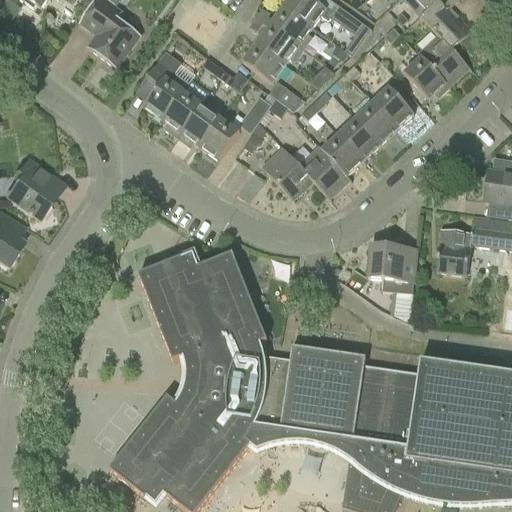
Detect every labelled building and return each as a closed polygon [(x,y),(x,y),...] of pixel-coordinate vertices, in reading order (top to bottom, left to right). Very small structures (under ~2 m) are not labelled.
[(15,0),(33,13),(36,10),(41,13),(49,0),(15,0)] [(99,0),(79,27),(97,40),(88,53),(114,73),(139,39),(117,23),(123,15),(103,0),(99,0)] [(308,0),(290,0),(283,11),(312,32),(326,13),(308,0)] [(402,0),(401,1),(421,23),(439,7),(445,0),(402,0)] [(371,33),(335,7),(326,19),(355,40),(344,54),(352,60),(371,33)] [(469,39),(439,7),(421,23),(438,40),(453,55),(469,39)] [(313,41),(308,37),(312,32),(283,11),(272,25),(268,21),(271,18),(262,12),(256,20),(303,54),(313,41)] [(284,69),(289,62),(295,66),(303,54),(256,20),(248,31),(256,37),(263,30),(267,32),(255,48),(284,69)] [(400,38),(394,32),(384,40),(390,47),(400,38)] [(469,72),(453,55),(438,40),(420,57),(451,90),(469,72)] [(271,88),(284,69),(255,48),(242,66),(271,88)] [(438,102),(451,90),(420,57),(419,58),(417,60),(420,63),(404,78),(429,105),(435,99),(438,102)] [(137,98),(147,105),(143,110),(163,124),(184,95),(182,94),(187,88),(177,81),(180,78),(175,75),(180,68),(166,58),(137,98)] [(202,70),(220,83),(226,76),(208,63),(202,70)] [(354,70),(345,78),(351,84),(360,76),(354,70)] [(238,76),(234,82),(226,76),(220,83),(238,96),(248,83),(238,76)] [(334,100),(351,84),(345,78),(328,94),(334,100)] [(298,101),(278,86),(269,97),(276,102),(289,112),(298,101)] [(389,92),(372,107),(397,133),(413,118),(389,92)] [(318,115),(334,100),(328,94),(312,109),(318,115)] [(202,109),(184,95),(163,124),(168,128),(165,132),(178,142),(202,109)] [(239,129),(250,138),(271,109),(259,100),(239,129)] [(380,149),(397,133),(372,107),(356,123),(380,149)] [(220,122),(202,109),(178,142),(190,150),(193,146),(199,151),(220,122)] [(308,124),(318,115),(312,109),(302,118),(308,124)] [(239,136),(220,122),(199,151),(218,165),(239,136)] [(356,123),(339,138),(364,164),(380,149),(356,123)] [(339,138),(323,154),(347,180),(364,164),(339,138)] [(319,150),(299,169),(313,186),(329,203),(350,183),(347,180),(323,154),(319,150)] [(292,205),(313,186),(299,169),(282,152),(261,172),(292,205)] [(12,186),(20,191),(10,205),(39,226),(57,200),(45,191),(52,181),(27,164),(12,186)] [(511,178),(489,175),(485,206),(501,209),(501,212),(509,213),(508,224),(511,224),(511,178)] [(0,267),(8,273),(24,248),(8,238),(16,226),(0,215),(0,267)] [(511,224),(508,224),(473,220),(470,237),(438,233),(437,251),(470,255),(471,250),(511,255),(511,224)] [(368,282),(383,284),(382,295),(413,298),(416,266),(402,265),(403,253),(371,250),(368,282)] [(440,255),(437,275),(466,279),(469,259),(440,255)] [(511,511),(511,378),(420,365),(418,378),(365,370),(366,362),(292,351),(290,365),(265,361),(261,347),(267,344),(233,258),(198,271),(193,258),(182,263),(182,262),(138,279),(173,365),(183,362),(186,373),(185,386),(182,397),(176,408),(168,401),(110,474),(146,503),(147,501),(156,510),(165,498),(181,511),(201,511),(250,450),(257,456),(275,450),(294,447),(312,448),(319,450),(326,452),(332,455),(339,458),(345,461),(351,466),(344,511),(398,511),(404,501),(411,504),(415,505),(419,507),(424,508),(433,510),(442,511),(511,511)]
